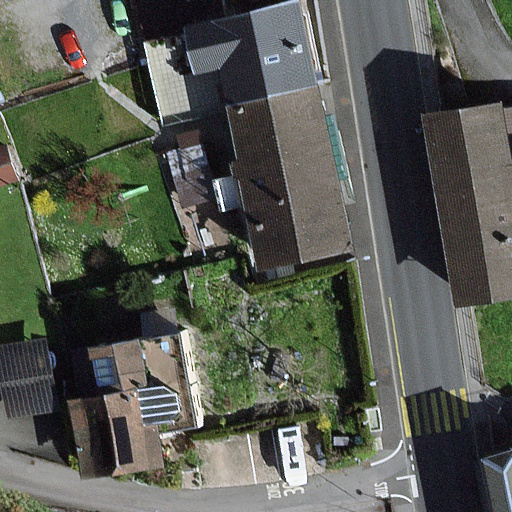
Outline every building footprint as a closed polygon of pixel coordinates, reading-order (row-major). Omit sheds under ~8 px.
[(136,0),(151,66),(163,120),(231,105),(315,87),(313,75),(297,3),(222,19),(218,0),(136,0)] [(332,169),(315,87),(231,105),(251,203),(263,262),(347,245),(332,169)] [(499,106),(436,115),(448,197),(451,215),(464,304),(511,296),(511,172),(509,173),(499,106)] [(8,148),(0,150),(0,181),(17,177),(8,148)] [(201,426),(184,334),(141,342),(96,350),(105,398),(78,403),(92,474),(163,461),(158,434),(201,426)] [(50,407),(40,343),(1,350),(11,413),(50,407)] [(511,511),(511,453),(486,460),(498,511),(511,511)]
